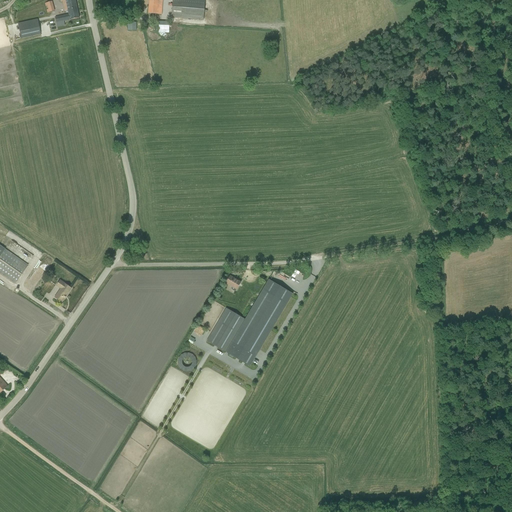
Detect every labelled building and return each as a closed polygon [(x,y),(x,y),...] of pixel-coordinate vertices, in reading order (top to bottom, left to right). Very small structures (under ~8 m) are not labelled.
[(79,18),(74,0),(60,0),(60,2),(62,2),(64,11),(68,10),(68,15),(55,18),(57,27),(65,26),(64,22),(79,18)] [(148,0),(148,13),(162,15),(162,0),(148,0)] [(172,0),(171,18),(203,20),(204,13),(207,13),(207,11),(204,11),(204,0),(172,0)] [(52,2),(44,4),(45,7),(47,6),(48,10),(46,10),(47,13),(55,11),(52,2)] [(37,19),(18,23),(21,39),(41,34),(37,19)] [(136,22),(127,22),(127,31),(136,31),(136,22)] [(169,33),(169,22),(159,22),(159,32),(169,33)] [(0,245),(0,273),(15,284),(28,266),(0,245)] [(224,283),(235,289),(240,281),(229,275),(224,283)] [(224,350),(250,366),(294,292),(268,277),(224,350)] [(54,298),(62,303),(72,288),(60,280),(56,286),(60,289),(54,298)] [(22,288),(29,293),(34,287),(27,281),(22,288)] [(205,338),(224,349),(242,317),(223,306),(205,338)] [(191,330),(197,335),(201,331),(195,325),(191,330)]
